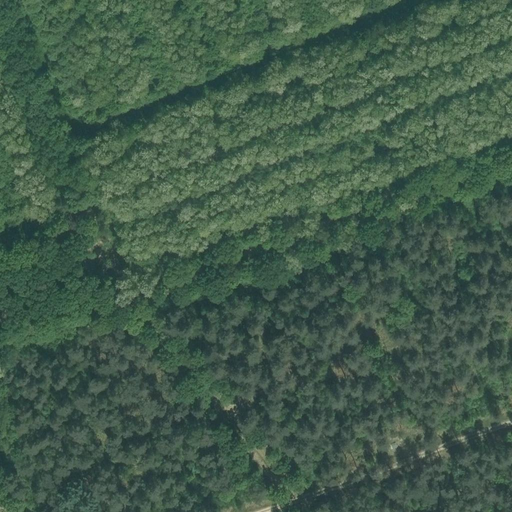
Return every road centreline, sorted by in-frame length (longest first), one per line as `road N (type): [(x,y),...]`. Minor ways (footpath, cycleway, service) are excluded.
road 1 (track): [(0,337),(511,155)]
road 2 (track): [(133,292),(297,511)]
road 3 (track): [(288,511),(511,432)]
